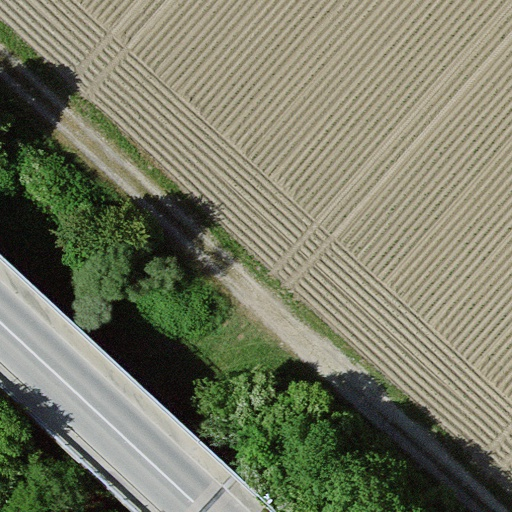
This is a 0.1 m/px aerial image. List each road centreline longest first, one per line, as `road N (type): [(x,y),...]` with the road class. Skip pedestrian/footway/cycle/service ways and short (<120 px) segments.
road 1 (track): [(490,511),(0,59)]
road 2 (unclassified): [(0,322),(204,511)]
